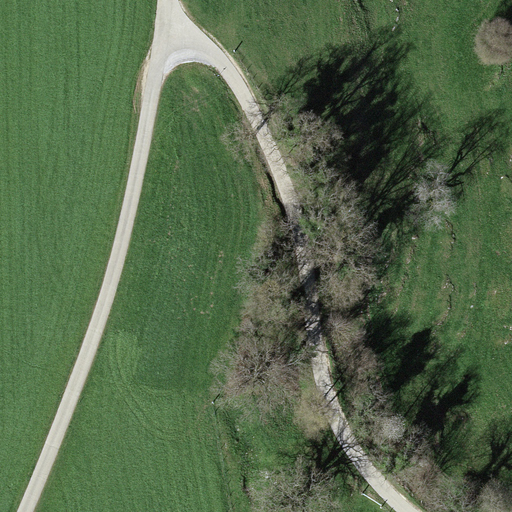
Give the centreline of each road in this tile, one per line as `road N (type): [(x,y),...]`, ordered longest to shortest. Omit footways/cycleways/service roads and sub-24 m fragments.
road 1 (track): [(175,39),(222,63),(260,126),(291,205),(337,421),(363,465),(410,511)]
road 2 (track): [(175,39),(155,74),(112,278),(24,511)]
